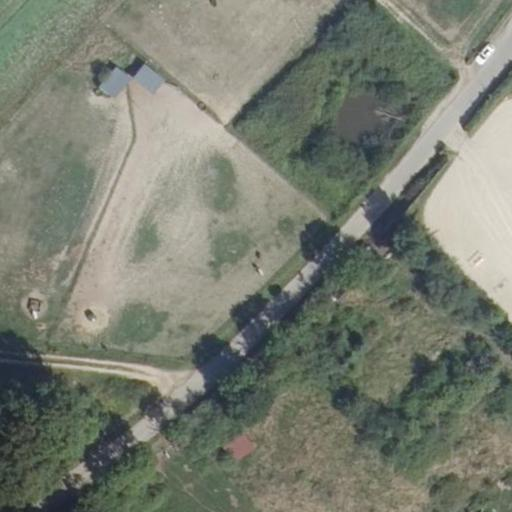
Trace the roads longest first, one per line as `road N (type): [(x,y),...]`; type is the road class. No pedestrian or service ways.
road 1 (tertiary): [(511,40),(247,341),(35,511)]
road 2 (track): [(0,360),(197,384)]
